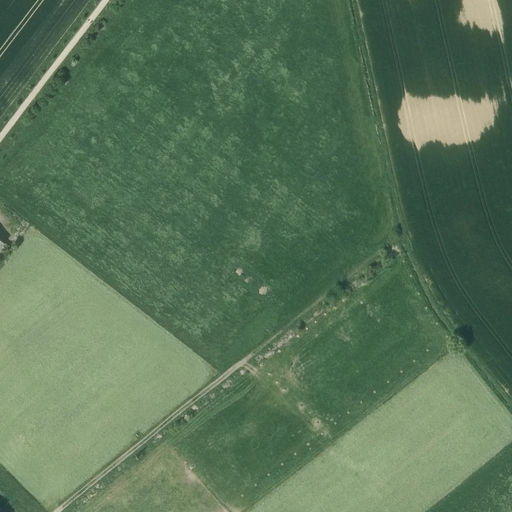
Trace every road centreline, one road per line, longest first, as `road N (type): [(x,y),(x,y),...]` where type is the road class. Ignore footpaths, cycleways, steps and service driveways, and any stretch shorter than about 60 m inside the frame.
road 1 (track): [(64,511),(400,245)]
road 2 (track): [(0,136),(104,0)]
